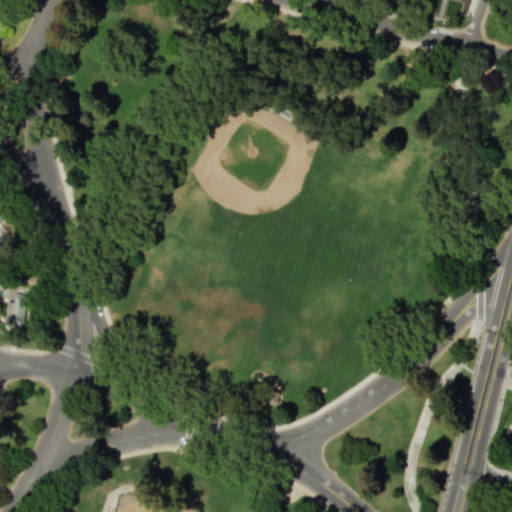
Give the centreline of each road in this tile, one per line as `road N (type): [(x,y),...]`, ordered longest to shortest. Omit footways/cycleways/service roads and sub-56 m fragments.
road 1 (residential): [(52,0),(40,79),(43,141),(89,339),(71,376)]
road 2 (residential): [(245,444),(291,439),(368,396),(413,359),(511,249)]
road 3 (tertiary): [(455,511),(511,280)]
road 4 (residential): [(288,0),(511,59)]
road 5 (residential): [(71,376),(113,384),(191,428),(245,444)]
road 6 (residential): [(191,428),(107,441),(24,497)]
road 7 (residential): [(17,511),(71,376)]
road 8 (residential): [(356,511),(300,468),(245,444)]
